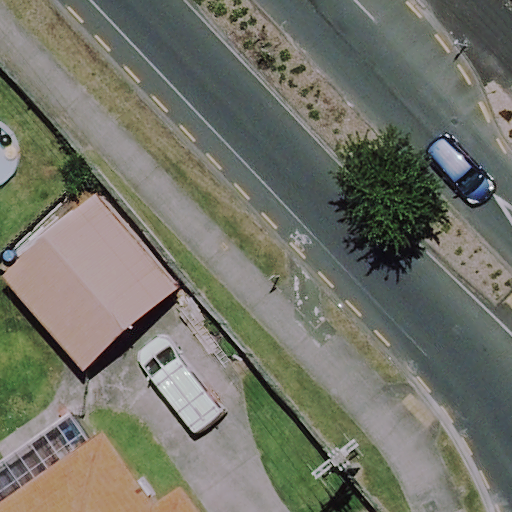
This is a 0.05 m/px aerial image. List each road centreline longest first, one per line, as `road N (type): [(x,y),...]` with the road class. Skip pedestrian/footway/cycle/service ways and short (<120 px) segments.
road 1 (secondary): [(511,413),(148,0)]
road 2 (secondary): [(299,0),(511,222)]
